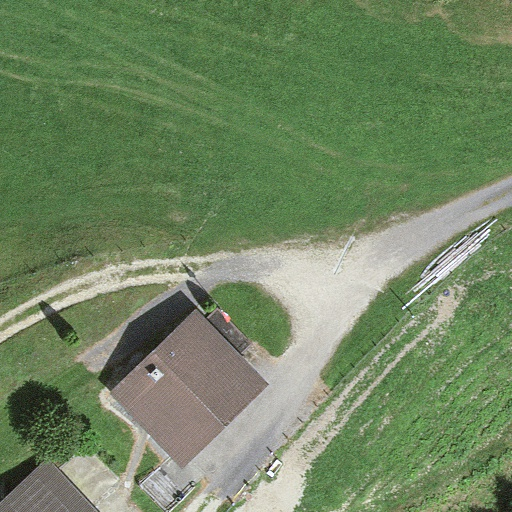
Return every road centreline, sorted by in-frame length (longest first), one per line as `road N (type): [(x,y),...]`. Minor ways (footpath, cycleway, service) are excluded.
road 1 (track): [(331,282),(152,275),(50,310),(0,340)]
road 2 (track): [(331,282),(317,345),(200,511)]
road 3 (track): [(511,198),(331,282)]
